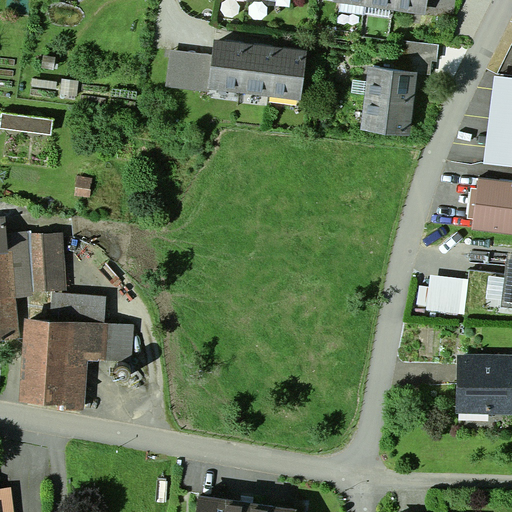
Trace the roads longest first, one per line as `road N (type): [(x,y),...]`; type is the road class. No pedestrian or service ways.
road 1 (residential): [(361,478),(434,170),(509,0)]
road 2 (residential): [(0,414),(361,478)]
road 3 (residential): [(361,478),(511,482)]
